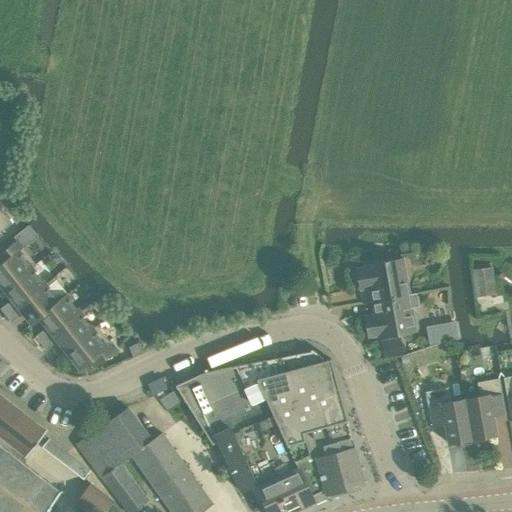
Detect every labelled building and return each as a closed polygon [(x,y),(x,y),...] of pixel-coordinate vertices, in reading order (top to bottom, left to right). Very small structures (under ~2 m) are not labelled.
[(0,230),(11,221),(0,207),(0,230)] [(31,268),(36,265),(23,248),(36,237),(27,226),(13,237),(16,241),(0,253),(0,285),(3,290),(31,268)] [(408,294),(401,259),(365,266),(366,269),(356,270),(359,288),(369,287),(372,301),(408,295),(408,294)] [(44,285),(31,268),(3,290),(11,300),(0,308),(0,309),(5,316),(44,285)] [(474,298),(495,296),(492,268),(471,270),(474,298)] [(47,288),(56,281),(54,278),(45,285),(44,285),(5,316),(10,322),(22,313),(31,324),(38,318),(38,317),(58,302),(57,301),(47,288)] [(378,337),(414,331),(410,308),(418,307),(415,293),(408,294),(408,295),(372,301),(374,316),(364,318),(367,336),(378,334),(378,337)] [(40,343),(79,313),(65,295),(57,301),(58,302),(38,317),(38,318),(46,327),(34,337),(40,343)] [(92,330),(92,329),(79,313),(40,343),(45,350),(57,341),(65,351),(92,330)] [(94,367),(115,350),(96,326),(92,329),(92,330),(65,351),(79,369),(89,361),(94,367)] [(394,345),(393,340),(380,342),(383,358),(401,354),(400,344),(394,345)] [(132,356),(142,352),(137,343),(128,347),(132,356)] [(321,357),(310,350),(310,351),(310,352),(308,352),(308,351),(305,352),(305,353),(275,359),(275,358),(272,358),(273,359),(242,365),(242,364),(240,364),(240,365),(209,371),(209,370),(207,371),(207,372),(204,372),(175,386),(175,387),(176,389),(177,389),(183,400),(184,402),(201,429),(201,430),(202,432),(203,431),(211,445),(217,442),(240,491),(250,486),(254,495),(258,494),(266,511),(294,511),(314,503),(312,498),(324,490),(315,457),(336,451),(334,443),(351,439),(347,423),(348,423),(347,421),(346,421),(330,359),(322,361),(321,357)] [(160,379),(149,384),(153,393),(164,388),(160,379)] [(471,439),(496,435),(492,417),(504,415),(497,380),(478,384),(480,396),(464,399),(471,439)] [(448,402),(446,389),(426,393),(433,428),(444,426),(447,444),(471,439),(464,399),(448,402)] [(90,471),(43,434),(46,430),(0,393),(0,511),(43,511),(60,491),(22,461),(36,443),(83,480),(90,471)] [(151,441),(127,407),(76,444),(126,511),(131,511),(147,501),(120,463),(131,456),(171,511),(199,511),(212,503),(162,433),(151,441)] [(353,447),(336,451),(315,457),(324,490),(325,496),(364,486),(353,447)] [(84,511),(106,511),(114,502),(90,483),(74,504),(84,511)]
